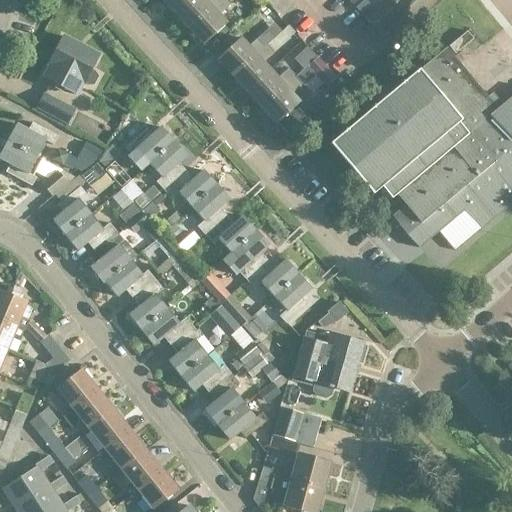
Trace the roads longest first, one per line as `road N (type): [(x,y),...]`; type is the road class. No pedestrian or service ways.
road 1 (unclassified): [(440,362),(111,0)]
road 2 (residential): [(237,511),(44,266),(0,242)]
road 3 (residential): [(361,511),(383,431),(440,362)]
